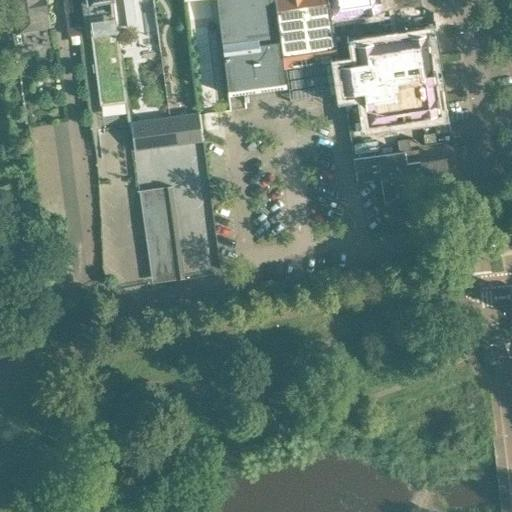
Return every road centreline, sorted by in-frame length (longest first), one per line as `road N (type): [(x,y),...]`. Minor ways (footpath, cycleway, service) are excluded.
road 1 (unknown): [(246,259),(128,282),(90,254),(57,0)]
road 2 (residential): [(506,343),(464,0)]
